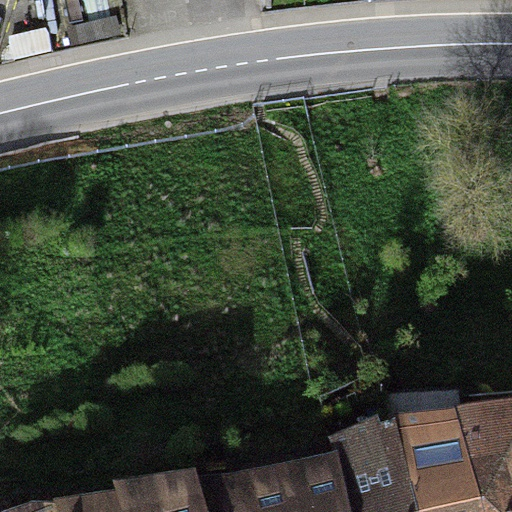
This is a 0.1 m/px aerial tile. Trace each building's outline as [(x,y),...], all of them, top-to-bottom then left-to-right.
[(511,511),(511,419),(461,425),(483,511),(511,511)] [(483,511),(461,425),(391,434),(412,511),(483,511)] [(412,511),(391,434),(335,456),(345,511),(412,511)] [(345,511),(335,456),(327,458),(327,473),(237,483),(199,496),(204,511),(345,511)] [(204,511),(199,496),(123,507),(124,511),(204,511)]
